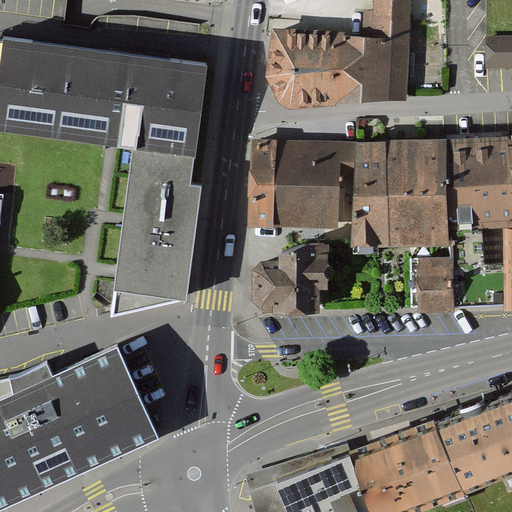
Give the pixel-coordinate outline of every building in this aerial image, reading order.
[(408,0),(372,0),(370,34),(337,31),(328,101),(405,98),(408,0)] [(337,31),(281,26),(274,74),(286,102),(328,101),(337,31)] [(511,33),(487,34),(487,65),(511,64),(511,33)] [(215,64),(3,36),(0,56),(0,126),(137,144),(115,306),(185,294),(203,153),(215,64)] [(511,179),(509,137),(447,139),(449,231),(483,230),(507,227),(511,227),(511,179)] [(346,175),(347,142),(258,139),(256,220),(334,223),(336,175),(346,175)] [(447,139),(347,142),(346,175),(345,248),(437,246),(449,246),(449,231),(447,139)] [(449,231),(449,246),(450,302),(509,301),(508,262),(483,263),(483,230),(449,231)] [(334,280),(335,237),(309,237),(283,246),(283,260),(257,259),(257,294),(279,294),(279,304),(325,304),(325,280),(334,280)] [(410,303),(450,302),(449,246),(437,246),(437,257),(409,258),(410,303)] [(0,393),(0,500),(160,427),(119,338),(47,371),(38,352),(0,369),(0,371),(9,390),(0,393)] [(511,472),(511,389),(441,417),(467,491),(511,472)] [(401,511),(467,491),(441,417),(349,444),(373,511),(401,511)] [(373,511),(349,444),(250,476),(257,511),(373,511)] [(511,511),(511,472),(467,491),(477,511),(511,511)] [(477,511),(467,491),(401,511),(477,511)]
